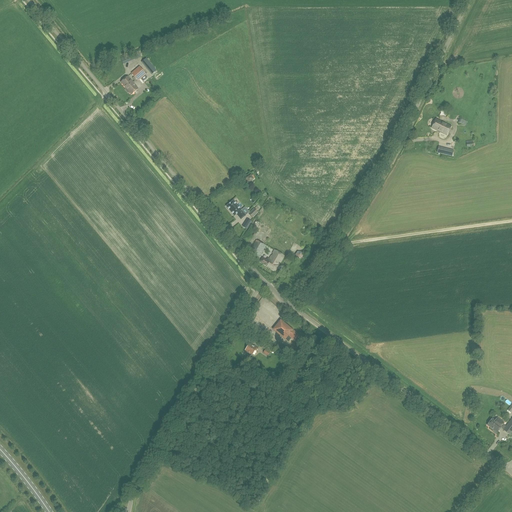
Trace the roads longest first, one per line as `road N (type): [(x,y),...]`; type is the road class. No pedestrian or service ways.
road 1 (unclassified): [(263,280),(28,0)]
road 2 (unclassified): [(292,307),(379,178),(468,0)]
road 3 (unclassified): [(511,472),(292,307)]
road 4 (unclassified): [(263,280),(134,489),(128,511)]
road 5 (track): [(337,242),(511,221)]
